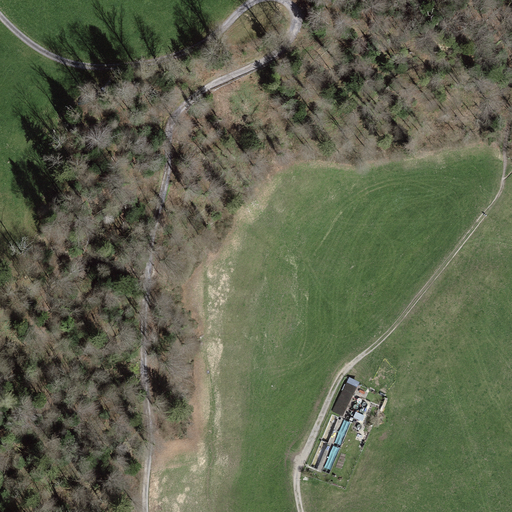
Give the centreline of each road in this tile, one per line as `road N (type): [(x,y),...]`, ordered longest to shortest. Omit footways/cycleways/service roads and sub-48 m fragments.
road 1 (track): [(283,0),(295,15),(290,39),(196,95),(169,132),(142,325),(146,511)]
road 2 (track): [(301,511),(302,459),(339,378),(380,340),(500,190),(511,103)]
road 3 (track): [(0,15),(66,62),(123,68),(203,42),(258,0)]
